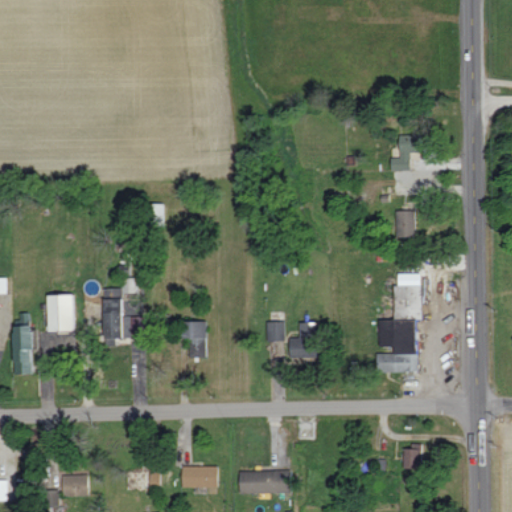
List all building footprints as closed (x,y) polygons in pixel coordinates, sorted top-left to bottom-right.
[(401,157),(392,157),(392,170),(411,169),(411,152),(421,151),(420,134),(400,134),(401,157)] [(416,236),(416,209),(396,210),(397,236),(416,236)] [(419,370),(418,319),(425,318),(424,272),(399,273),(400,284),(396,284),(396,319),(380,319),(381,345),(396,345),(396,352),(378,353),(378,371),(419,370)] [(106,336),(145,335),(144,315),(124,316),(124,292),(138,292),(137,277),(123,277),(124,287),(105,287),(106,336)] [(49,294),(50,330),(76,329),(75,294),(49,294)] [(188,356),(207,356),(208,321),(189,320),(188,356)] [(286,321),(268,320),(268,339),(285,340),(286,321)] [(291,357),(321,356),(320,322),(300,322),(301,337),(290,337),(291,357)] [(412,448),(405,447),(404,467),(421,467),(422,443),(412,442),(412,448)] [(219,465),(183,465),(183,486),(219,486),(219,465)] [(161,484),(161,469),(151,469),(151,484),(161,484)] [(240,470),(241,492),(292,491),(291,469),(240,470)] [(63,474),(64,495),(90,494),(89,474),(63,474)] [(8,479),(0,478),(0,499),(8,499),(8,479)]
